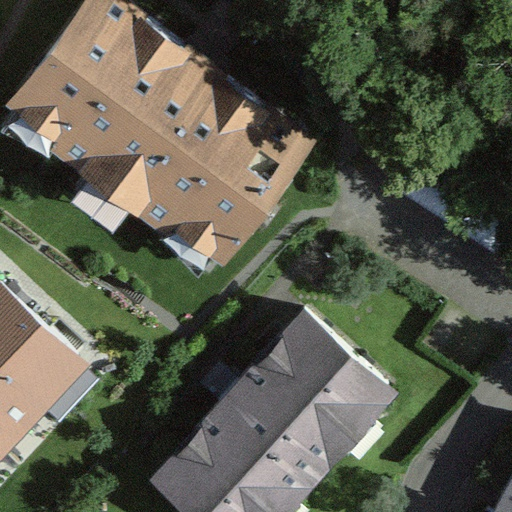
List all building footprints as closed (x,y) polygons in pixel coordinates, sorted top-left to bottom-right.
[(0,115),(48,140),(52,135),(85,159),(70,180),(113,211),(128,190),(164,216),(160,221),(199,260),(213,240),(222,246),(316,117),(154,0),(68,0),(4,88),(14,95),(0,114),(0,115)] [(0,347),(47,391),(90,345),(0,262),(0,347)] [(211,511),(288,511),(411,376),(314,290),(158,464),(211,511)] [(0,433),(4,438),(47,391),(0,347),(0,433)] [(511,511),(511,454),(482,511),(511,511)]
